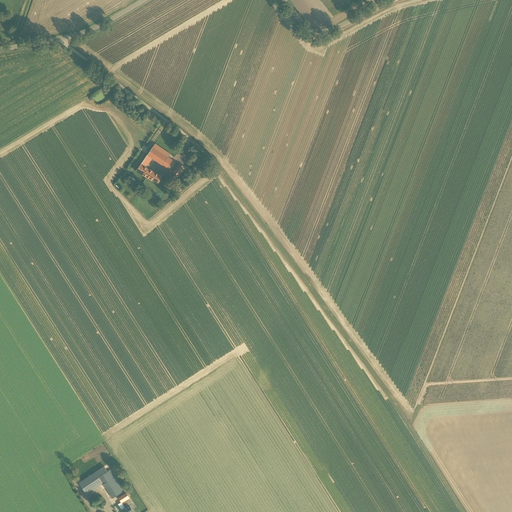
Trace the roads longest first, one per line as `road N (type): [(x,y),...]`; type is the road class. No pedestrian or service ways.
road 1 (track): [(462,511),(298,268),(186,139)]
road 2 (unclassified): [(186,139),(60,40)]
road 3 (unclassified): [(395,0),(315,35),(283,0)]
